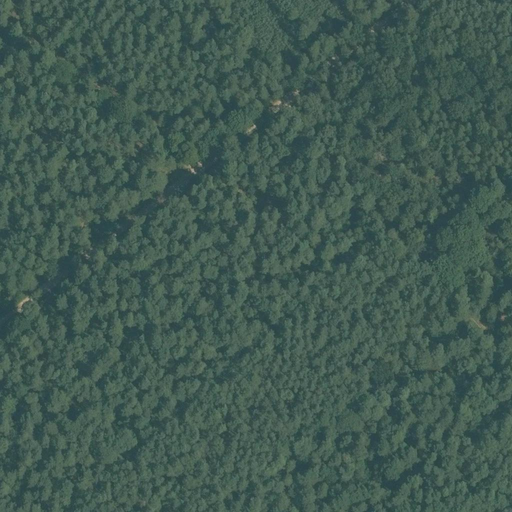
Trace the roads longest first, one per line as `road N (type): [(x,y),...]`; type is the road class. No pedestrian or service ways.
road 1 (track): [(511,370),(280,100)]
road 2 (track): [(216,166),(3,24)]
